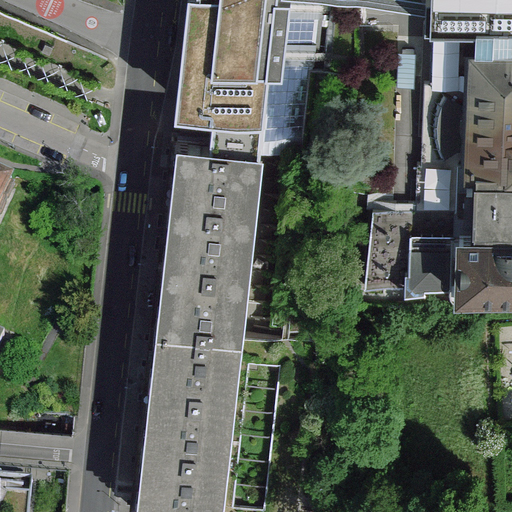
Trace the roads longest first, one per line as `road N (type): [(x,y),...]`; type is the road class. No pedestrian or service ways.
road 1 (secondary): [(103,454),(132,169)]
road 2 (secondary): [(132,169),(155,0)]
road 3 (residential): [(0,114),(132,169)]
